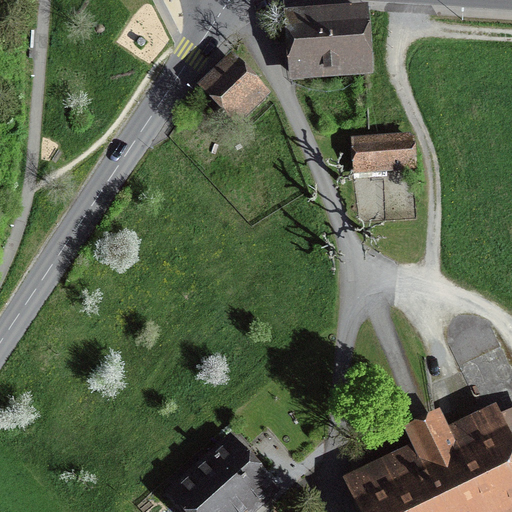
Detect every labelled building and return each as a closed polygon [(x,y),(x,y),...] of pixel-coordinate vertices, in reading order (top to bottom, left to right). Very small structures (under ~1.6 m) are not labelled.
[(354,11),(293,15),(297,67),(298,79),(365,74),(361,10),(354,11)] [(231,64),(206,88),(235,118),(239,115),(243,120),(264,100),(260,95),(264,91),(252,79),(248,83),(231,64)] [(411,138),(355,142),(356,170),(412,167),(411,138)] [(489,359),(493,365),(500,364),(504,358),(500,352),(492,352),(489,359)] [(466,376),(473,377),(478,371),(475,364),(468,363),(463,369),(466,376)] [(496,371),(496,376),(501,379),(507,379),(510,374),(509,369),(505,365),(499,366),(496,371)] [(474,391),(479,392),(484,388),(484,382),(480,378),(475,378),(471,381),(470,387),(474,391)] [(425,461),(361,492),(370,511),(511,511),(511,419),(450,449),(436,420),(411,432),(425,461)] [(229,444),(175,493),(192,511),(247,511),(271,491),(229,444)]
